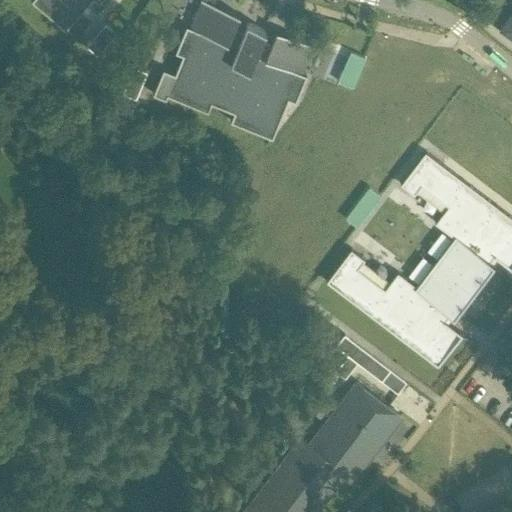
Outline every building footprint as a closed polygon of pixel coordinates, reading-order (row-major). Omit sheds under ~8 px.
[(31,0),(64,29),(89,0),(96,0),(98,2),(99,0),(31,0)] [(174,71),(162,66),(152,91),(165,97),(166,93),(207,110),(211,102),(233,111),(230,120),(271,137),(288,98),(295,101),(306,74),(300,71),(311,45),(314,46),(314,45),(276,29),(271,41),(262,37),(265,29),(246,21),(243,29),(234,25),(239,13),(206,0),(202,0),(191,26),(186,24),(174,51),(182,54),(174,71)] [(511,16),(503,29),(511,34),(511,16)] [(92,36),(85,43),(96,52),(102,45),(92,36)] [(342,68),(337,80),(352,86),(356,75),(342,68)] [(125,82),(122,91),(134,95),(136,96),(139,88),(125,82)] [(350,246),(325,279),(437,364),(461,331),(448,321),(444,318),(449,312),(452,314),(492,262),(489,259),(493,253),(497,256),(511,266),(511,264),(511,215),(425,149),(400,182),(413,192),(416,189),(421,182),(448,203),(443,209),(434,220),(452,234),(415,283),(399,270),(390,282),(385,288),(357,266),(362,260),(364,257),(350,246)] [(360,197),(353,206),(364,215),(371,206),(360,197)] [(343,333),(334,344),(341,349),(349,338),(343,333)] [(346,353),(334,369),(344,377),(356,360),(346,353)] [(383,363),(374,374),(381,379),(389,368),(383,363)] [(389,368),(381,379),(397,391),(405,380),(389,368)] [(309,443),(301,436),(243,511),(311,511),(342,471),(351,478),(400,413),(356,380),(309,443)]
